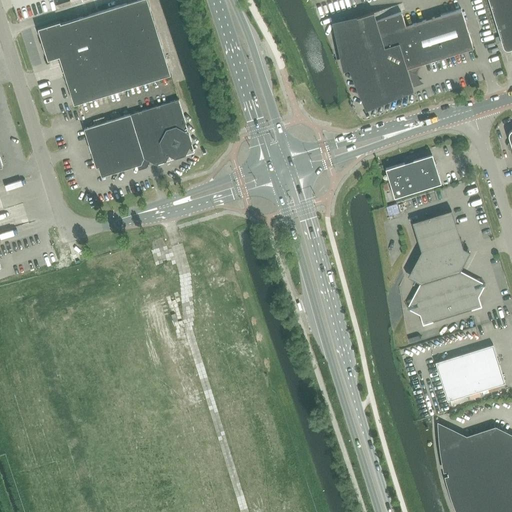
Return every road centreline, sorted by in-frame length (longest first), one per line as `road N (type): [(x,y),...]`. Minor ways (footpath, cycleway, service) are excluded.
road 1 (secondary): [(390,511),(293,174)]
road 2 (secondary): [(275,180),(377,511)]
road 3 (unclassified): [(173,203),(82,229),(66,222),(0,19)]
road 4 (secondary): [(215,0),(270,164)]
road 5 (secondary): [(288,158),(234,0)]
road 6 (unclassified): [(474,109),(511,233)]
road 7 (tertiary): [(406,130),(288,158)]
road 8 (tertiary): [(293,174),(406,130)]
